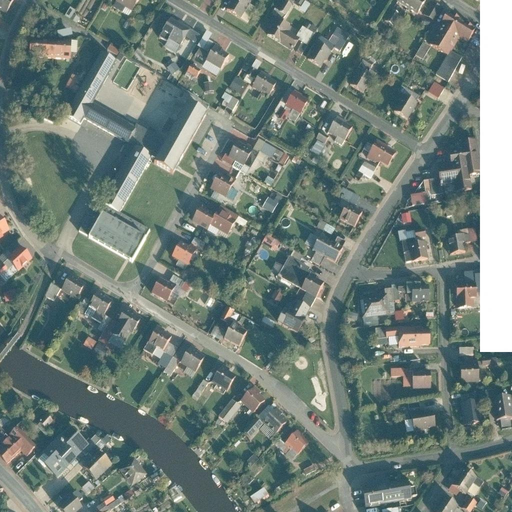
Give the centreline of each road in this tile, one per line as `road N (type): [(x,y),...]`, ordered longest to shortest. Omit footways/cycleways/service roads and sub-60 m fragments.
road 1 (residential): [(428,152),(175,0)]
road 2 (residential): [(128,295),(259,374),(331,444),(347,445)]
road 3 (residential): [(0,154),(10,201),(30,232),(128,295)]
road 4 (residential): [(128,295),(227,134)]
road 5 (residential): [(452,456),(442,272)]
road 6 (residential): [(347,445),(329,321),(351,270)]
road 7 (residential): [(351,270),(428,152)]
